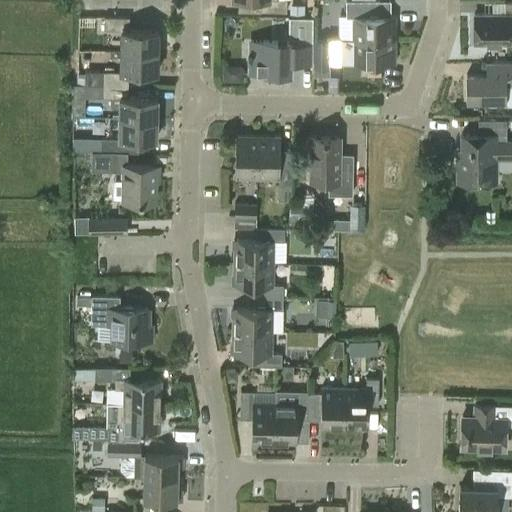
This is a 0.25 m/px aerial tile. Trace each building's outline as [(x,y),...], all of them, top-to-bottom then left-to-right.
[(261,0),(261,10),(286,10),(286,0),(261,0)] [(368,15),(368,0),(349,0),(346,0),(346,15),(354,15),(354,39),(395,39),(395,15),(368,15)] [(511,42),(511,3),(503,3),(503,15),(474,15),(474,43),(511,42)] [(158,31),(129,31),(129,18),(104,17),(103,30),(120,31),(120,52),(158,53),(158,31)] [(288,42),(250,41),(250,72),(289,73),(290,54),(309,54),(309,19),(301,19),(288,19),(288,42)] [(395,63),(395,39),(354,39),(340,39),(340,63),(395,63)] [(329,69),(329,41),(312,40),(313,69),(329,69)] [(120,70),(85,70),(85,83),(102,83),(128,84),(128,73),(157,74),(158,53),(120,52),(120,70)] [(511,103),(511,62),(494,63),(494,75),(467,75),(466,101),(503,101),(507,104),(511,103)] [(119,108),(119,119),(156,119),(156,98),(128,98),(128,84),(102,83),(102,97),(110,98),(110,108),(119,108)] [(127,140),(156,140),(156,119),(119,119),(119,139),(101,139),(101,150),(126,151),(127,151),(127,140)] [(478,134),(460,134),(461,158),(457,158),(458,182),(491,182),(491,160),(496,160),(496,158),(511,157),(511,137),(505,138),(505,120),(478,121),(478,134)] [(235,178),(257,178),(258,136),(235,135),(235,178)] [(278,201),(291,201),(291,151),(279,151),(280,136),(258,136),(257,178),(278,179),(278,201)] [(351,169),(339,169),(339,137),(311,137),(310,180),(329,181),(329,194),(351,194),(351,169)] [(126,151),(101,150),(101,164),(124,164),(123,200),(155,201),(156,181),(160,181),(160,162),(126,162),(126,151)] [(365,203),(350,202),(350,219),(350,229),(364,229),(365,220),(365,203)] [(256,217),(257,204),(234,203),(234,216),(256,217)] [(88,232),(124,231),(124,217),(75,217),(74,231),(88,230),(88,232)] [(232,239),(232,261),(272,262),(272,240),(282,240),(283,227),(256,227),(255,239),(232,239)] [(254,284),(254,296),(281,297),(282,284),(272,284),(272,262),(232,261),(232,283),(254,284)] [(147,308),(117,307),(117,295),(91,295),(90,323),(110,323),(110,339),(150,340),(150,324),(146,324),(147,308)] [(231,307),(231,330),(271,331),(271,309),(281,309),(281,297),(254,296),(254,308),(231,307)] [(336,309),(336,299),(326,299),(326,316),(336,316),(336,309)] [(271,331),(231,330),(230,352),(253,353),(253,365),(280,365),(280,353),(270,353),(271,331)] [(352,352),(379,350),(379,339),(351,340),(352,352)] [(94,367),(93,379),(110,379),(110,367),(94,367)] [(343,387),(342,427),(364,427),(365,404),(377,405),(378,377),(365,377),(365,387),(343,387)] [(115,389),(123,389),(123,404),(159,405),(159,380),(115,378),(115,389)] [(320,392),(308,392),(308,419),(320,419),(320,426),(342,427),(343,387),(320,386),(320,392)] [(250,441),(273,441),(274,401),(252,401),(252,391),(239,391),(239,418),(251,418),(250,441)] [(296,419),(308,419),(308,392),(296,392),(296,401),(274,401),(273,441),(295,441),(296,419)] [(107,442),(109,442),(109,441),(124,441),(124,429),(158,430),(159,405),(123,404),(114,404),(114,408),(114,416),(106,416),(106,424),(89,424),(89,436),(107,437),(107,442)] [(474,415),(461,415),(460,445),(504,447),(505,424),(511,424),(511,404),(474,404),(474,415)] [(103,448),(103,438),(93,438),(93,448),(103,448)] [(109,441),(109,442),(108,455),(128,456),(140,456),(140,442),(124,441),(109,441)] [(140,456),(128,456),(121,462),(121,472),(126,477),(144,478),(178,479),(178,468),(183,468),(183,457),(140,456)] [(472,479),(474,479),(474,486),(459,485),(458,511),(495,511),(496,495),(511,495),(511,468),(473,468),(472,479)] [(183,489),(178,489),(178,479),(144,478),(144,500),(178,501),(183,501),(183,489)]
